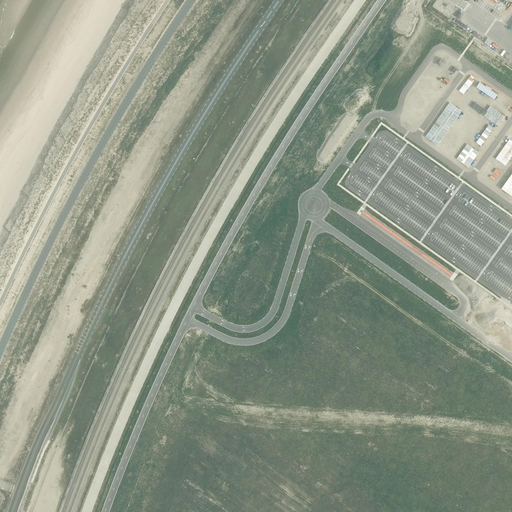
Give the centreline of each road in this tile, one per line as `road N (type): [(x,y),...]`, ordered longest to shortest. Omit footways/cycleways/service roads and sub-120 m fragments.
road 1 (unclassified): [(104,511),(171,350),(243,211),(381,0)]
road 2 (secondary): [(279,0),(133,238),(15,511)]
road 3 (unclassified): [(190,0),(76,190),(0,350)]
